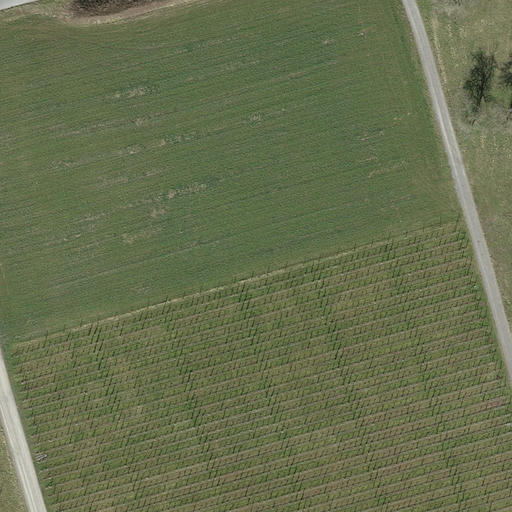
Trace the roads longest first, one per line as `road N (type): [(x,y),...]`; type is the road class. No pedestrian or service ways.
road 1 (track): [(407,0),(511,359)]
road 2 (track): [(0,368),(42,511)]
